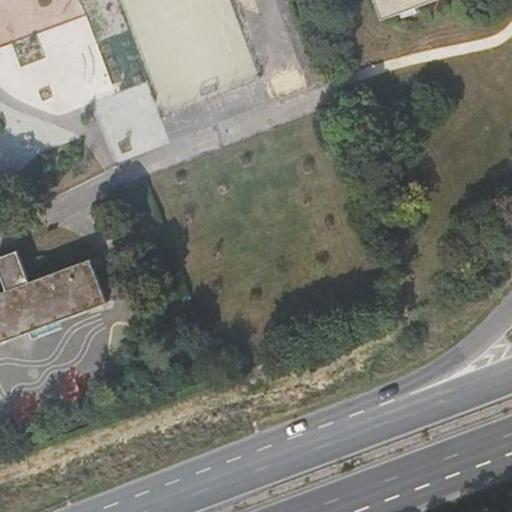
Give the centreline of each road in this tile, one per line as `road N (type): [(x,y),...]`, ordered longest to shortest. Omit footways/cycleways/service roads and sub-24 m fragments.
road 1 (primary): [(396,414),(145,511)]
road 2 (primary): [(326,511),(511,441)]
road 3 (primary): [(511,310),(396,414)]
road 4 (primary): [(511,371),(396,414)]
